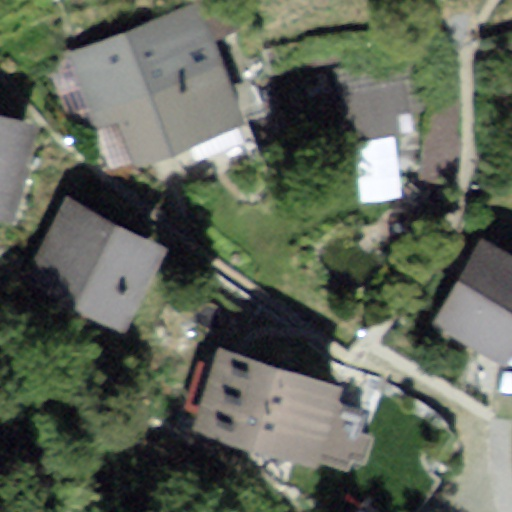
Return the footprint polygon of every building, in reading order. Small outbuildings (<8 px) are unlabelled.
[(206,6),(69,54),(108,163),(245,114),(206,6)] [(36,120),(0,111),(0,214),(12,218),(36,120)] [(159,244),(65,192),(22,269),(116,321),(159,244)] [(511,345),(511,252),(469,232),(425,322),(504,361),(511,345)] [(339,384),(208,343),(183,423),(314,465),(339,384)]
